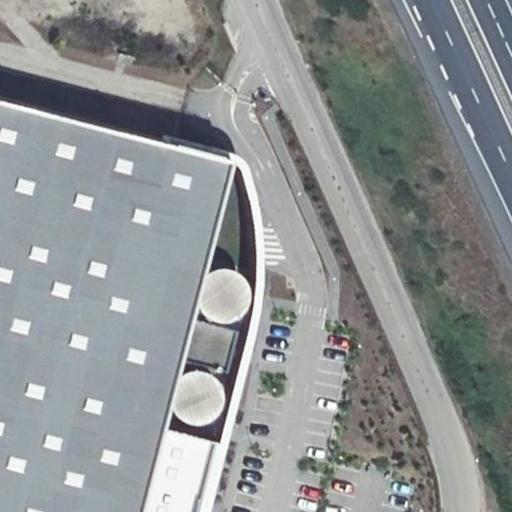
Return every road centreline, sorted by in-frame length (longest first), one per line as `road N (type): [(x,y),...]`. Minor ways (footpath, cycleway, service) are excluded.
road 1 (unclassified): [(257,0),(461,460),(467,511)]
road 2 (motorway): [(429,0),(511,179)]
